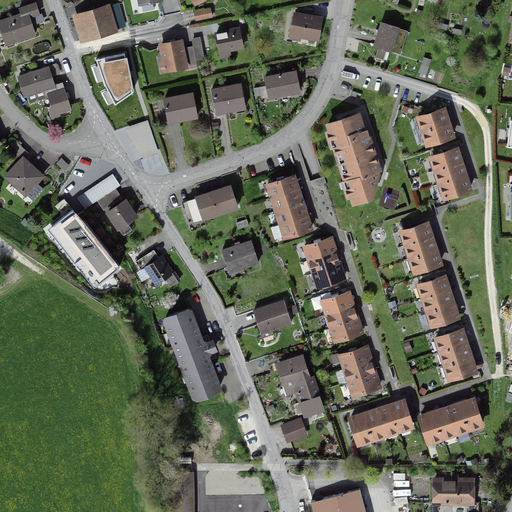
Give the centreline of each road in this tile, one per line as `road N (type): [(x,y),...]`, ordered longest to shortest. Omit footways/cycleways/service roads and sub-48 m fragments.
road 1 (residential): [(146,191),(220,317),(290,511)]
road 2 (residential): [(345,0),(328,81),(287,138),(146,191)]
road 3 (residential): [(53,0),(105,134)]
road 4 (residential): [(0,96),(48,141),(105,134)]
